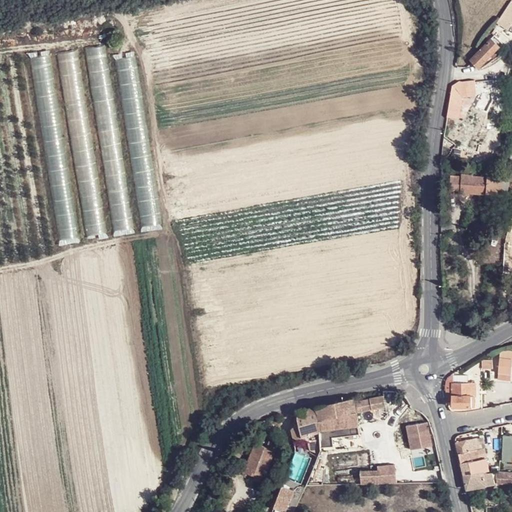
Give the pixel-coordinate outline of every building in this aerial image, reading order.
[(507,32),(511,23),(511,5),(510,4),(495,24),(507,32)] [(470,63),(478,70),(499,48),(491,41),(470,63)] [(105,45),(85,48),(114,232),(134,229),(105,45)] [(78,50),(57,54),(86,237),(107,233),(78,50)] [(51,55),(31,58),(59,241),(79,238),(51,55)] [(135,56),(115,60),(142,228),(162,225),(135,56)] [(474,80),(451,85),(448,110),(445,123),(458,120),(461,98),(476,93),(474,80)] [(460,197),(470,198),(472,179),(472,178),(462,176),(460,197)] [(472,179),(470,198),(500,200),(502,181),(490,181),(481,179),(472,179)] [(511,352),(500,351),(497,380),(510,381),(511,361),(511,360),(511,352)] [(453,383),(453,396),(472,396),(472,383),(453,383)] [(384,394),(368,398),(371,409),(386,405),(384,394)] [(472,396),(453,396),(453,407),(472,406),(472,396)] [(368,398),(355,402),(358,413),(371,409),(368,398)] [(355,402),(354,399),(328,405),(318,408),(321,420),(333,417),(333,418),(358,413),(355,402)] [(318,408),(297,413),(300,426),(297,426),(296,427),(294,428),(293,429),(293,430),(292,431),(294,441),(296,441),(297,441),(299,442),(300,441),(302,440),(303,439),(304,438),(305,438),(307,438),(308,438),(309,438),(310,439),(310,440),(310,442),(310,444),(310,446),(309,447),(310,450),(310,452),(310,453),(315,456),(322,452),(322,450),(322,434),(321,420),(318,408)] [(502,458),(511,457),(511,433),(500,434),(502,458)] [(258,438),(255,445),(267,449),(270,442),(258,438)] [(467,441),(457,443),(460,454),(469,452),(467,441)] [(270,442),(267,449),(275,452),(277,445),(270,442)] [(267,449),(255,445),(248,464),(242,461),(238,471),(258,479),(259,475),(265,477),(275,452),(267,449)] [(460,454),(464,475),(482,472),(483,474),(493,474),(491,461),(482,463),(481,459),(487,457),(484,448),(469,452),(460,454)] [(358,466),(359,483),(396,481),(395,464),(358,466)] [(482,472),(464,475),(468,490),(496,484),(496,475),(493,474),(483,474),(482,472)] [(507,473),(498,473),(498,483),(507,483),(507,478),(507,473)] [(272,505),(286,509),(293,486),(279,482),(272,505)]
